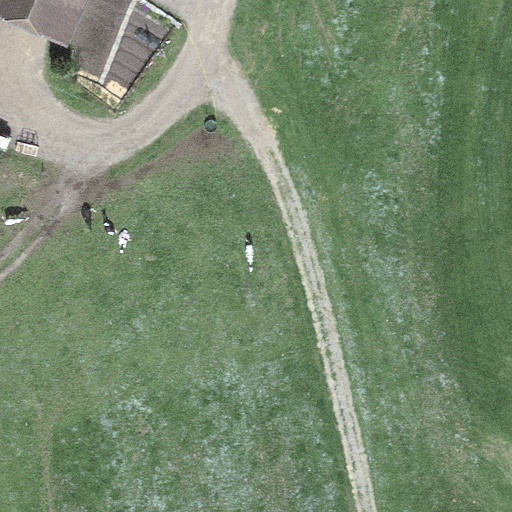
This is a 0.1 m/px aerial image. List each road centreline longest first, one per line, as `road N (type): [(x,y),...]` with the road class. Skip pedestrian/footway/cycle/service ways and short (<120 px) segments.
road 1 (track): [(366,511),(296,222),(250,109),(199,48)]
road 2 (track): [(0,115),(50,134),(117,140),(184,75),(218,0)]
